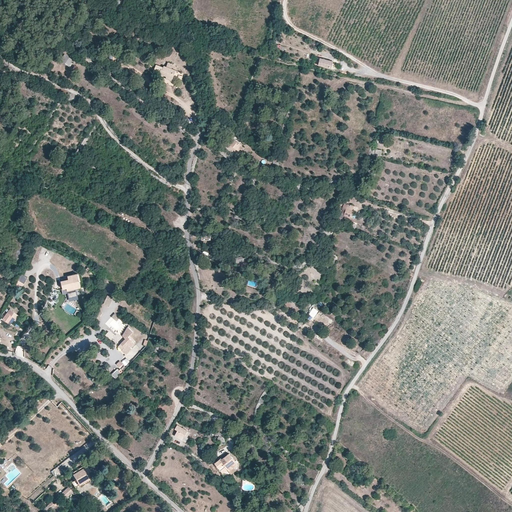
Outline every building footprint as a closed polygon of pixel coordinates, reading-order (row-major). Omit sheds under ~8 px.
[(70,62),(72,59),(65,54),(61,59),(64,61),(63,62),(70,67),(72,63),(70,62)] [(161,69),(159,74),(167,77),(166,78),(171,80),(174,72),(169,70),(170,68),(163,66),(162,69),(161,69)] [(244,148),(232,138),(228,143),(236,149),(240,152),(244,148)] [(350,218),(353,206),(347,204),(343,216),(350,218)] [(81,288),(78,274),(68,277),(68,278),(69,280),(61,282),(63,290),(67,289),(68,294),(76,292),(76,290),(81,288)] [(22,275),(19,281),(25,283),(28,277),(22,275)] [(113,298),(108,296),(104,305),(109,307),(113,298)] [(313,308),(309,315),(314,318),(319,311),(313,308)] [(15,318),(18,315),(10,310),(3,320),(8,323),(12,317),(15,318)] [(134,333),(128,328),(123,337),(126,340),(119,347),(128,356),(133,350),(132,349),(135,346),(128,339),(134,333)] [(114,337),(109,332),(106,336),(111,340),(114,337)] [(116,379),(122,373),(117,369),(112,375),(116,379)] [(182,439),(187,431),(177,425),(175,429),(177,430),(175,435),(182,439)] [(269,440),(262,435),(261,439),(266,443),(269,440)] [(238,464),(229,454),(222,460),(221,459),(215,464),(222,472),(225,469),(226,470),(227,469),(229,471),(233,468),(238,464)] [(223,473),(215,464),(214,464),(222,474),(223,473)] [(72,476),(87,467),(83,466),(74,472),(72,476)] [(93,475),(87,467),(72,476),(78,485),(93,475)] [(75,488),(91,478),(93,475),(78,485),(75,480),(71,482),(75,488)] [(64,499),(71,491),(67,487),(60,495),(64,499)]
